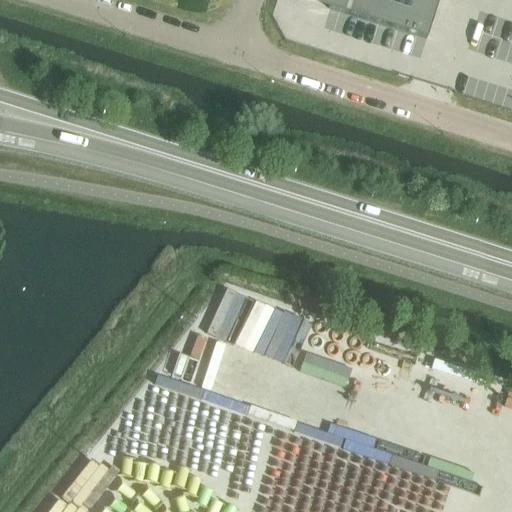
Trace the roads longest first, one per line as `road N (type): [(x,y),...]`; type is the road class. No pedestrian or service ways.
road 1 (primary): [(174,160),(511,267)]
road 2 (unclassified): [(224,50),(511,142)]
road 3 (primary): [(174,160),(0,97)]
road 4 (primary): [(0,124),(174,160)]
road 5 (unclassified): [(55,0),(224,50)]
